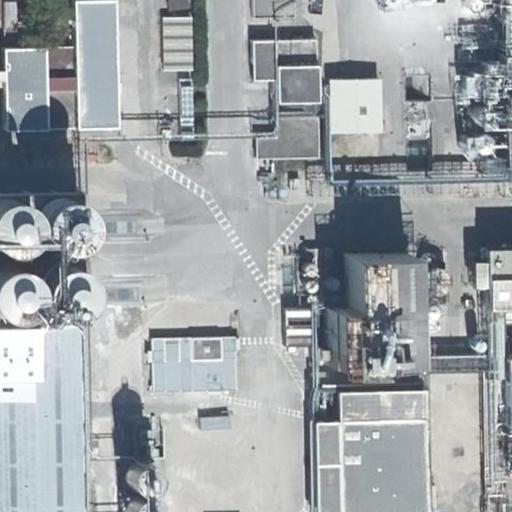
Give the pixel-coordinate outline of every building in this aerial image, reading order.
[(169,0),(170,15),(190,15),(190,0),(169,0)] [(238,0),(239,44),(280,43),(280,13),(279,0),(238,0)] [(511,0),(500,0),(504,200),(511,199),(511,0)] [(0,93),(1,94),(2,128),(118,127),(114,3),(75,3),(76,72),(42,72),(41,51),(0,51),(0,72),(0,71),(0,93)] [(164,71),(193,70),(191,17),(163,18),(164,71)] [(237,67),(238,107),(260,106),(261,129),(303,128),(302,66),(281,66),(237,67)] [(193,80),(181,80),(183,141),(195,141),(193,80)] [(424,124),(423,101),(406,102),(407,125),(424,124)] [(365,105),(314,106),(315,159),(366,158),(365,105)] [(303,139),(263,139),(264,165),(241,165),(241,186),(304,183),(303,139)] [(487,181),(486,163),(428,166),(429,185),(487,181)] [(17,272),(77,271),(76,207),(16,208),(16,218),(17,272)] [(511,251),(484,252),(486,311),(511,310),(511,251)] [(408,268),(347,269),(348,319),(326,319),(327,379),(410,378),(408,268)] [(0,325),(78,324),(77,271),(17,272),(0,272),(0,325)] [(312,360),(312,320),(288,320),(289,359),(312,360)] [(81,511),(78,341),(0,343),(0,511),(81,511)] [(233,352),(218,353),(188,354),(149,355),(151,408),(234,406),(233,352)] [(431,511),(432,491),(418,491),(417,404),(316,406),(319,509),(336,509),(336,511),(431,511)] [(197,428),(226,427),(225,414),(196,416),(197,428)] [(490,432),(463,434),(464,449),(491,448),(490,432)] [(226,465),(226,478),(255,478),(255,465),(226,465)] [(150,511),(150,476),(118,476),(118,511),(150,511)]
